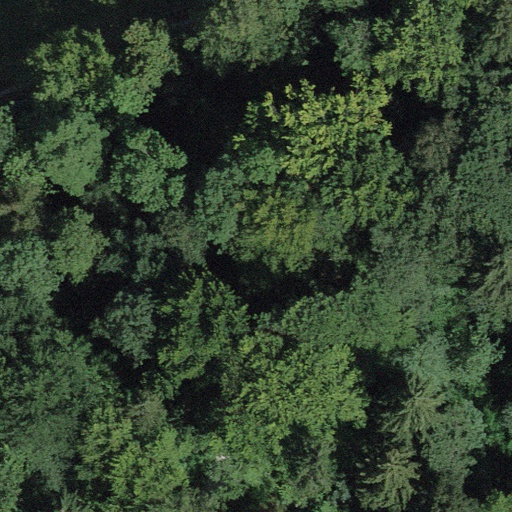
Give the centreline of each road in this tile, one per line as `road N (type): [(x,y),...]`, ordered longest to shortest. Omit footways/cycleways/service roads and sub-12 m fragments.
road 1 (track): [(210,511),(441,0)]
road 2 (track): [(0,95),(263,0)]
